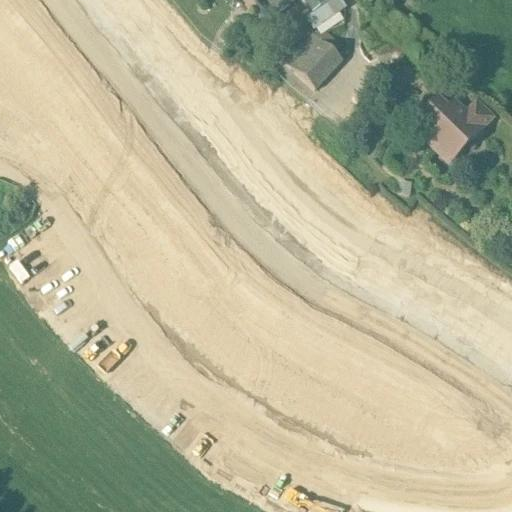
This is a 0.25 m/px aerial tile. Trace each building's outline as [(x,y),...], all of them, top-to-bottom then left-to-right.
[(251,0),(271,23),(298,3),(296,0),(217,0),(226,10),(240,0),(251,0)] [(303,0),(311,11),(326,0),(303,0)] [(339,0),(337,0),(306,11),(313,32),(346,20),(339,0)] [(317,92),(343,63),(320,42),(294,71),(317,92)] [(482,130),(492,121),(477,105),(468,113),(455,100),(448,106),(442,100),(419,123),(427,132),(418,141),(447,172),(486,134),(482,130)]
